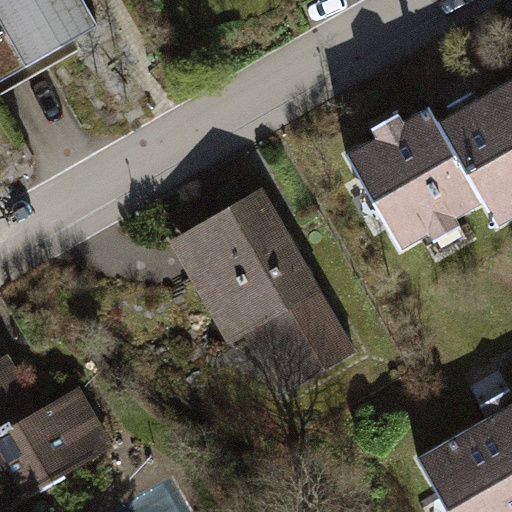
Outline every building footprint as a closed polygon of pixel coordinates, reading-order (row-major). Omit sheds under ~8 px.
[(87,0),(0,0),(0,88),(104,30),(87,0)] [(440,107),(351,157),(409,261),(493,215),(507,240),(511,237),(511,94),(452,128),(440,107)] [(269,199),(173,254),(230,353),(253,340),(287,399),(359,358),(269,199)] [(11,360),(0,366),(0,511),(67,511),(57,493),(120,457),(85,394),(43,418),(11,360)] [(511,511),(511,408),(420,462),(449,511),(511,511)]
